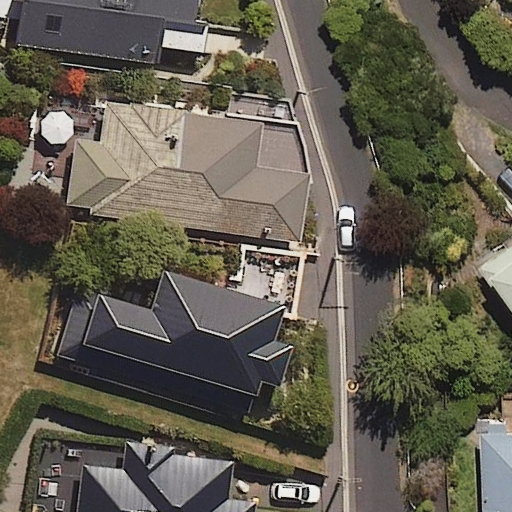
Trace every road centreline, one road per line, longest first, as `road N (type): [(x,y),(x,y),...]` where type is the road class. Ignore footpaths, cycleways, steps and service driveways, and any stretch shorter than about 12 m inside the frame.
road 1 (residential): [(375,511),(369,236),(302,0)]
road 2 (residential): [(416,0),(476,87),(511,108)]
